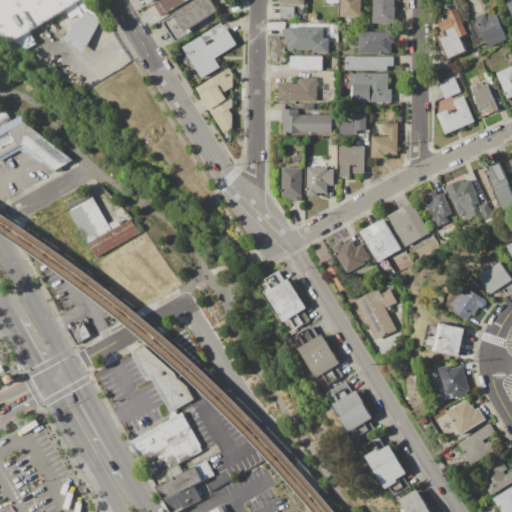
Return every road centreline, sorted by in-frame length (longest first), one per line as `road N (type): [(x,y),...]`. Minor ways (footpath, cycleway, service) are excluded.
road 1 (tertiary): [(459,511),(285,243)]
road 2 (tertiary): [(285,243),(227,180),(116,0)]
road 3 (residential): [(285,243),(511,133)]
road 4 (residential): [(320,511),(188,307)]
road 5 (residential): [(247,201),(255,176),(258,0)]
road 6 (residential): [(419,173),(419,0)]
road 7 (residential): [(50,385),(188,307)]
road 8 (primary): [(75,370),(0,235)]
road 9 (primary): [(50,385),(121,511)]
